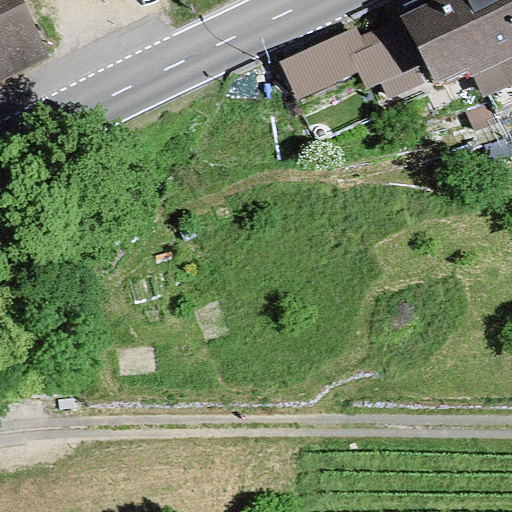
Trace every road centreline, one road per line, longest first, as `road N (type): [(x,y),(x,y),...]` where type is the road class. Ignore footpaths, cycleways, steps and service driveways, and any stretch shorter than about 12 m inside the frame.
road 1 (track): [(511,432),(17,432),(0,440)]
road 2 (tertiary): [(0,156),(308,0)]
